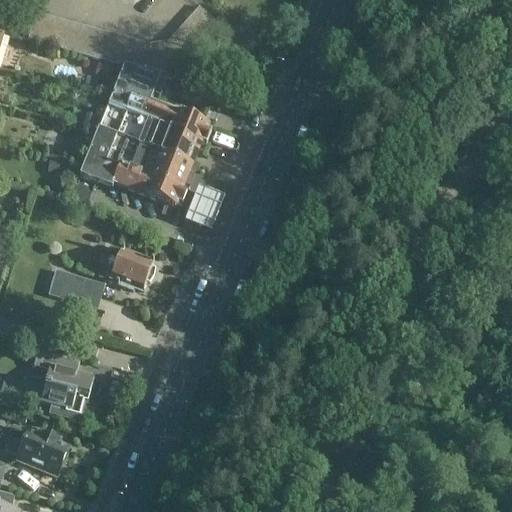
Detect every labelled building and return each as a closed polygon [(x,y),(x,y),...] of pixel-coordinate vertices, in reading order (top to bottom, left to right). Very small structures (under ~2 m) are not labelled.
[(198,10),(192,17),(212,36),(219,28),(198,10)] [(36,15),(28,42),(40,46),(48,18),(36,15)] [(192,17),(184,26),(204,45),(212,36),(192,17)] [(48,18),(40,46),(50,48),(58,21),(48,18)] [(69,24),(58,21),(50,48),(61,51),(69,24)] [(69,24),(61,51),(73,54),(80,27),(69,24)] [(184,26),(176,35),(196,53),(204,45),(184,26)] [(90,30),(80,27),(73,54),(83,57),(90,30)] [(102,33),(90,30),(83,57),(94,60),(102,33)] [(114,37),(102,33),(94,60),(106,64),(114,37)] [(176,35),(167,44),(180,71),(196,53),(176,35)] [(106,64),(116,67),(124,39),(114,37),(106,64)] [(124,39),(116,67),(123,69),(128,70),(136,43),(124,39)] [(146,46),(136,43),(128,70),(140,73),(146,46)] [(167,44),(156,45),(159,78),(170,81),(180,71),(167,44)] [(159,78),(156,45),(146,46),(140,73),(159,78)] [(119,70),(98,64),(94,77),(99,79),(97,84),(113,89),(119,70)] [(113,138),(190,169),(200,144),(206,146),(211,134),(205,132),(207,127),(149,105),(159,78),(140,73),(128,70),(123,69),(97,133),(113,138)] [(97,102),(85,98),(81,108),(94,112),(97,102)] [(97,133),(79,178),(111,191),(113,185),(174,209),(176,205),(181,207),(186,195),(180,193),(190,169),(113,138),(97,133)] [(65,164),(48,161),(46,175),(63,178),(65,164)] [(225,201),(197,191),(185,224),(212,235),(225,201)] [(134,290),(142,294),(146,285),(149,286),(153,280),(154,273),(151,271),(154,266),(122,253),(115,269),(111,268),(106,280),(117,284),(115,287),(132,294),(134,290)] [(97,312),(105,287),(55,272),(47,297),(97,312)] [(38,353),(34,369),(48,373),(40,404),(51,407),(49,417),(74,424),(75,418),(79,419),(84,403),(88,404),(94,383),(75,379),(79,364),(38,353)] [(58,480),(70,450),(60,447),(61,444),(42,436),(41,439),(29,434),(29,435),(14,429),(9,441),(25,447),(18,464),(58,480)]
